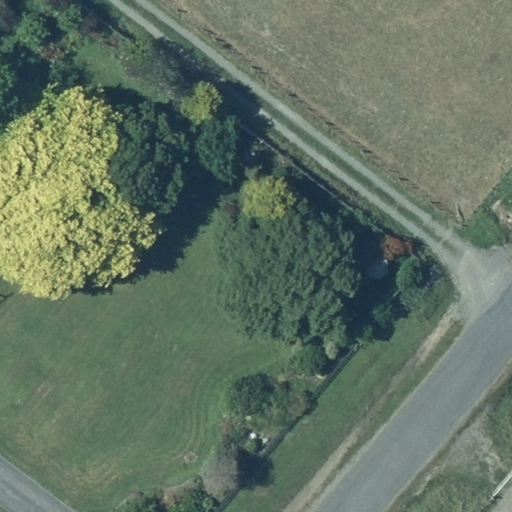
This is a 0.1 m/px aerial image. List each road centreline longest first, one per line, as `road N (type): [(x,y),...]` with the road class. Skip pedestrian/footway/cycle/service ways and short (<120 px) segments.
road 1 (track): [(511,305),(114,0)]
road 2 (unclassified): [(345,511),(511,316)]
